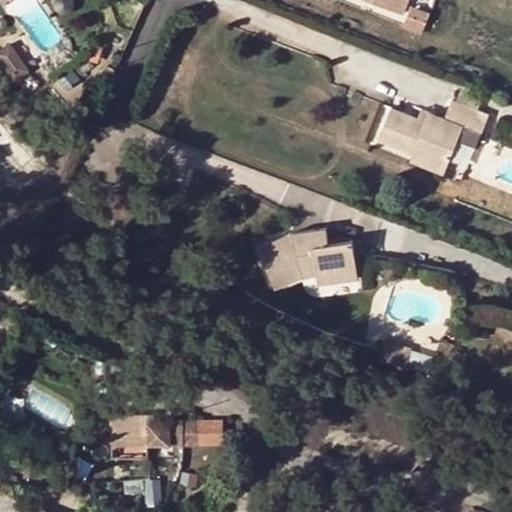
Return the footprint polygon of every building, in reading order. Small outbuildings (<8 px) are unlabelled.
[(7,42),(6,43),(0,46),(0,65),(13,83),(29,72),(10,44),(9,42),(7,42)] [(445,109),(429,103),(426,114),(413,110),(392,102),(380,135),(416,147),(419,141),(451,153),(464,120),(484,125),(489,106),(452,92),(445,109)] [(426,114),(429,103),(419,99),(413,110),(426,114)] [(419,141),(416,147),(411,157),(444,170),(451,153),(419,141)] [(316,265),(356,259),(352,232),(329,236),(328,225),(293,227),(258,243),(276,281),(295,271),(316,265)] [(358,276),(356,259),(316,265),(321,283),(358,276)] [(411,348),(383,340),(377,359),(406,368),(411,348)] [(170,445),(169,420),(151,420),(151,415),(123,416),(125,446),(148,446),(170,445)] [(220,418),(183,419),(183,445),(222,444),(220,418)] [(183,419),(169,420),(170,445),(183,445),(183,419)] [(49,511),(31,501),(25,511),(49,511)]
